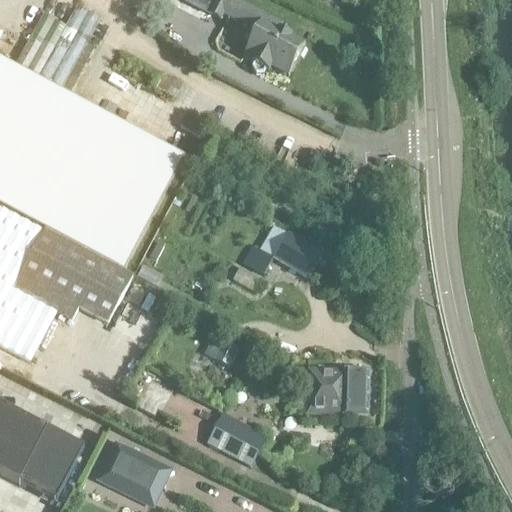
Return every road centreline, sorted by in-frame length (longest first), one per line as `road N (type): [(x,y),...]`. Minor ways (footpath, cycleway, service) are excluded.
road 1 (primary): [(511,471),(484,416),(450,291),(432,0)]
road 2 (unknown): [(0,503),(39,508),(57,492),(68,434),(0,374)]
road 3 (unclassified): [(410,329),(409,511)]
